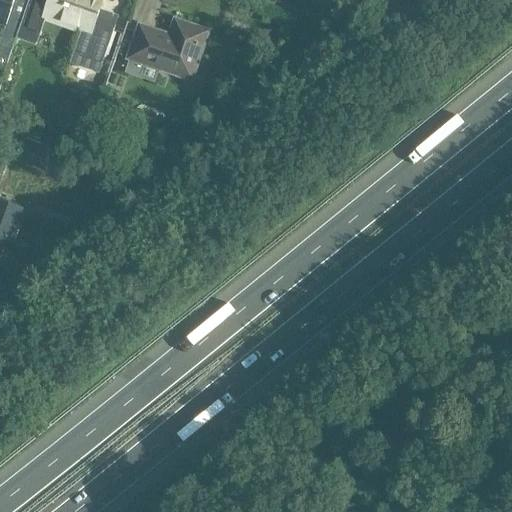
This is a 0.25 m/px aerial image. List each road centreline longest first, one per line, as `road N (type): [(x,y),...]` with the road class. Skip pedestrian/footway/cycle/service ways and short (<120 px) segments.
road 1 (motorway): [(511,89),(0,505)]
road 2 (motorway): [(74,511),(511,159)]
